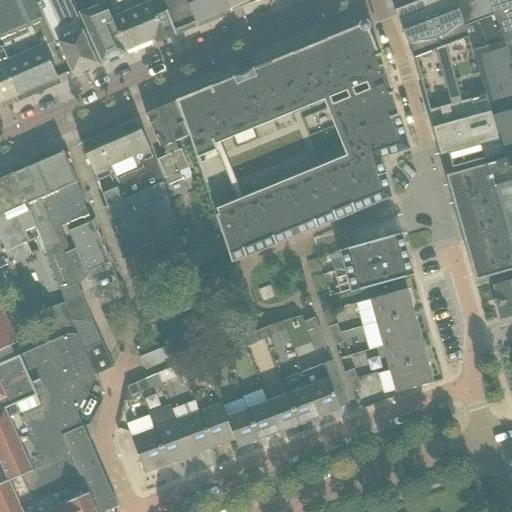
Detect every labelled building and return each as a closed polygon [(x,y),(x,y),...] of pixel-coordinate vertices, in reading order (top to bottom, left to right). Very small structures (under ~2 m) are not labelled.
[(34,0),(0,0),(0,58),(17,97),(57,79),(43,47),(53,42),(54,41),(39,8),(38,9),(34,0)] [(38,0),(42,7),(39,8),(54,41),(53,42),(55,45),(59,43),(70,70),(66,72),(69,78),(101,64),(100,62),(72,0),(38,0)] [(72,0),(100,62),(125,52),(125,51),(127,51),(128,54),(151,45),(150,41),(164,35),(163,33),(171,30),(172,32),(175,31),(161,0),(72,0)] [(161,0),(175,31),(229,9),(225,0),(161,0)] [(225,0),(229,9),(250,0),(225,0)] [(474,49),(469,38),(453,0),(423,0),(394,11),(396,15),(399,23),(412,59),(414,58),(433,128),(432,128),(440,156),(448,154),(451,167),(452,168),(502,155),(506,154),(501,140),(498,141),(474,49)] [(453,0),(469,38),(474,49),(498,141),(501,140),(506,154),(511,151),(511,70),(506,42),(488,0),(453,0)] [(511,0),(488,0),(506,42),(511,70),(511,0)] [(409,150),(380,55),(378,56),(365,24),(176,101),(188,136),(231,263),(391,198),(381,158),(409,150)] [(0,104),(17,97),(0,58),(0,104)] [(157,161),(167,184),(182,178),(183,180),(190,177),(190,175),(188,169),(176,142),(188,136),(174,102),(146,115),(161,149),(163,148),(167,156),(157,161)] [(102,194),(106,205),(161,179),(157,168),(153,159),(153,158),(136,119),(108,132),(125,170),(114,175),(119,187),(116,188),(102,194)] [(98,182),(114,175),(125,170),(108,132),(80,144),(98,182)] [(63,151),(26,168),(40,199),(53,229),(70,222),(89,215),(83,202),(84,201),(76,183),(77,183),(63,151)] [(511,166),(508,167),(506,159),(445,176),(475,281),(511,270),(511,166)] [(77,283),(53,229),(40,199),(26,168),(14,173),(27,205),(26,206),(30,218),(32,217),(39,236),(61,290),(77,283)] [(39,236),(32,217),(30,218),(26,206),(27,205),(14,173),(10,175),(0,179),(0,240),(10,263),(10,264),(16,261),(25,257),(20,247),(30,242),(29,241),(39,236)] [(106,205),(115,231),(170,206),(163,184),(161,179),(106,205)] [(170,206),(115,231),(123,250),(130,254),(172,235),(177,233),(178,232),(170,206)] [(71,231),(89,272),(111,262),(94,221),(71,231)] [(217,232),(204,237),(207,246),(220,241),(217,232)] [(413,275),(401,234),(339,251),(351,293),(413,275)] [(0,267),(10,263),(0,240),(0,267)] [(187,257),(193,269),(227,253),(222,241),(187,257)] [(499,306),(496,307),(500,320),(511,316),(511,280),(493,286),(499,306)] [(356,305),(362,328),(413,314),(406,289),(369,300),(370,301),(356,305)] [(0,350),(17,343),(15,339),(0,304),(0,350)] [(368,350),(383,346),(419,336),(413,314),(362,328),(368,350)] [(325,346),(318,327),(314,318),(303,323),(307,332),(314,350),(325,346)] [(281,321),(262,329),(266,338),(285,330),(281,321)] [(328,328),(331,337),(341,334),(338,325),(328,328)] [(266,338),(262,329),(253,333),(257,342),(266,338)] [(35,330),(15,339),(17,343),(19,349),(22,354),(42,346),(35,330)] [(341,334),(331,337),(335,346),(344,342),(341,334)] [(0,463),(7,481),(0,484),(0,511),(105,511),(117,507),(83,427),(90,424),(102,402),(87,394),(95,378),(94,376),(97,375),(96,375),(114,367),(113,365),(113,366),(102,342),(85,350),(84,349),(83,350),(76,335),(67,335),(42,346),(22,354),(19,349),(5,355),(7,361),(0,364),(0,463)] [(383,346),(389,370),(426,359),(419,336),(383,346)] [(231,343),(222,346),(226,356),(235,352),(231,343)] [(226,356),(222,346),(213,350),(217,359),(226,356)] [(140,358),(145,370),(170,360),(165,347),(140,358)] [(426,359),(389,370),(389,371),(378,374),(383,393),(395,390),(396,393),(432,383),(426,359)] [(189,361),(179,364),(183,374),(193,370),(189,361)] [(302,372),(307,387),(319,417),(339,410),(339,408),(347,404),(331,361),(302,372)] [(183,374),(179,364),(171,368),(175,377),(183,374)] [(344,373),(348,382),(357,378),(354,369),(344,373)] [(357,378),(348,382),(351,391),(361,387),(357,378)] [(145,379),(135,383),(139,392),(149,389),(145,379)] [(139,392),(135,383),(127,387),(131,396),(139,392)] [(307,387),(287,394),(298,425),(319,417),(307,387)] [(287,394),(266,402),(278,433),(298,425),(287,394)] [(266,402),(246,410),(258,440),(278,433),(266,402)] [(222,404),(198,413),(212,448),(234,440),(226,417),(227,417),(222,404)] [(176,421),(171,409),(149,417),(149,418),(167,465),(189,457),(176,421)] [(246,410),(227,417),(226,417),(234,440),(237,448),(258,440),(246,410)] [(198,413),(176,421),(189,457),(212,448),(198,413)] [(149,418),(149,417),(149,415),(126,424),(131,438),(144,474),(167,465),(149,418)]
